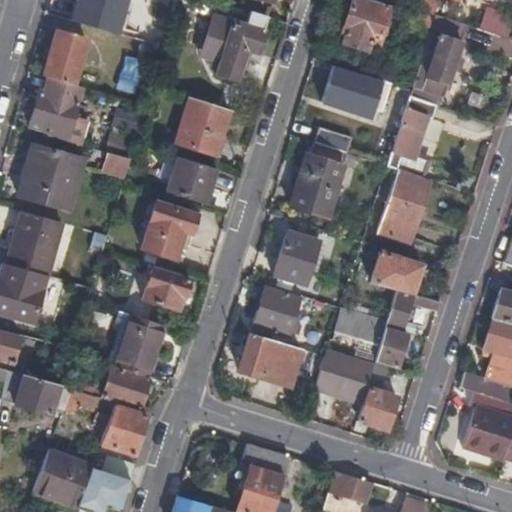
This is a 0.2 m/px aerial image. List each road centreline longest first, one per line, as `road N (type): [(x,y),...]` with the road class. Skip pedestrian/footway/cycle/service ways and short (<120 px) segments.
road 1 (residential): [(176,402),(306,0)]
road 2 (residential): [(511,139),(405,469)]
road 3 (residential): [(176,402),(405,469)]
